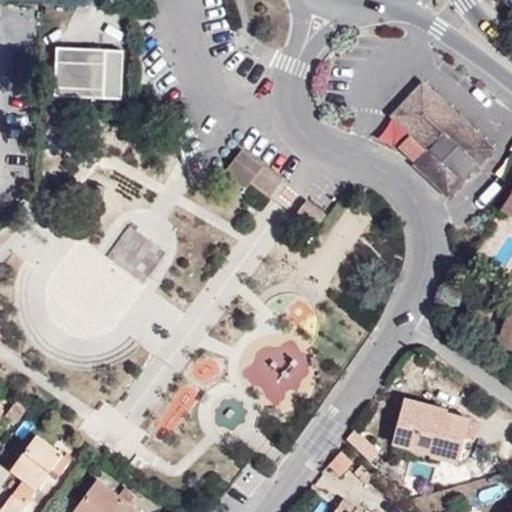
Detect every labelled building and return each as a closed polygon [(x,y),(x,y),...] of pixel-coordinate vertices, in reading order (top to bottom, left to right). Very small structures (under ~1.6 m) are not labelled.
[(119,59),(55,56),(52,103),(116,107),(119,59)] [(426,84),(394,117),(412,134),(401,147),(420,163),(417,166),(451,198),(496,150),(426,84)] [(271,198),(285,180),(242,147),(224,170),(248,189),(252,184),(271,198)] [(501,212),(511,219),(511,198),(506,204),(501,212)] [(327,214),(307,199),(295,215),(315,230),(327,214)] [(511,306),(511,307),(496,350),(511,355),(511,306)] [(403,398),(394,442),(450,455),(453,441),(461,442),(466,441),(470,439),(473,435),(474,431),(474,426),(472,421),(469,416),(462,411),(403,398)] [(15,425),(24,413),(15,406),(5,418),(15,425)] [(353,428),(347,438),(364,456),(372,447),(353,428)] [(48,468),(58,454),(34,436),(8,469),(32,488),(48,468)] [(333,481),(346,464),(331,452),(317,469),(333,481)] [(56,474),(66,460),(58,454),(48,468),(56,474)] [(32,488),(8,469),(0,478),(0,491),(5,496),(18,506),(32,488)] [(362,487),(368,480),(357,470),(350,477),(362,487)] [(107,511),(117,500),(92,481),(66,511),(107,511)] [(0,511),(13,511),(18,506),(5,496),(0,501),(0,511)] [(133,511),(117,500),(107,511),(133,511)] [(353,511),(340,502),(332,511),(353,511)]
